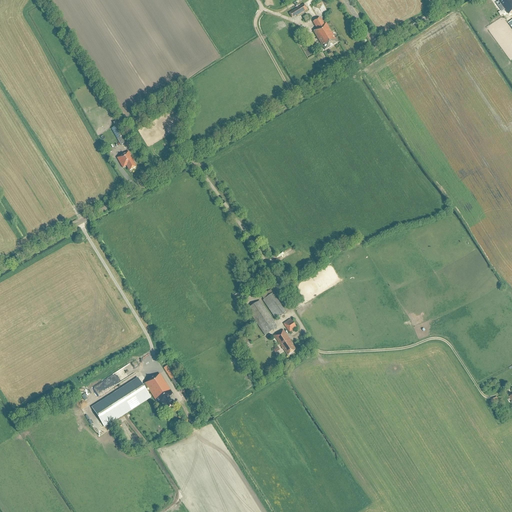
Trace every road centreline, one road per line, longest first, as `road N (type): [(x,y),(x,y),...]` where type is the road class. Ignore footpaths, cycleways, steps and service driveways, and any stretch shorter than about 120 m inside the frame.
road 1 (unclassified): [(0,267),(461,0)]
road 2 (track): [(81,221),(0,90)]
